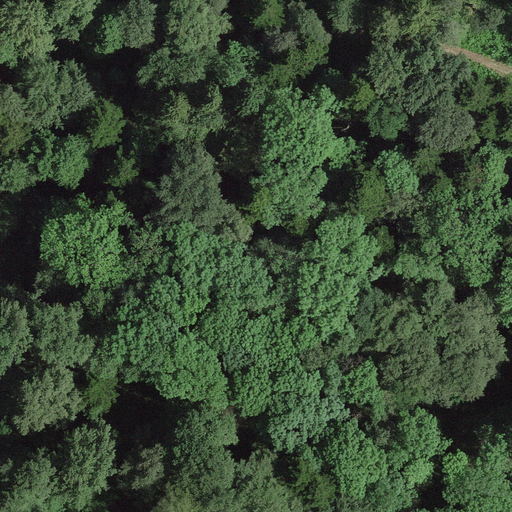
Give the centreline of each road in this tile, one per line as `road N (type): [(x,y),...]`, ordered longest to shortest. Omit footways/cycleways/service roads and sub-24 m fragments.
road 1 (track): [(192,47),(353,35),(511,68)]
road 2 (track): [(0,22),(192,47)]
road 3 (track): [(192,47),(244,110),(323,163)]
